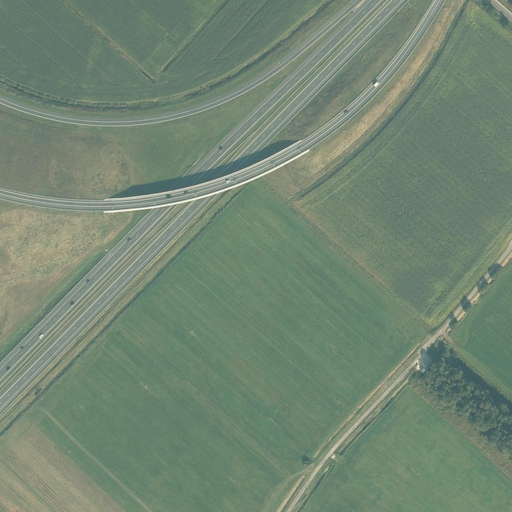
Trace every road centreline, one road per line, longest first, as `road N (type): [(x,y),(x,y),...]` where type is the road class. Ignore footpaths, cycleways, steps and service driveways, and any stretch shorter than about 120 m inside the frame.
road 1 (motorway): [(0,404),(397,0)]
road 2 (motorway): [(376,0),(0,375)]
road 3 (motorway): [(0,193),(55,203),(141,203),(252,173),(308,142),(365,95),(437,0)]
road 4 (motorway): [(359,0),(270,74),(191,112),(103,124),(0,101)]
road 5 (unclassified): [(288,511),(324,459),(511,246)]
